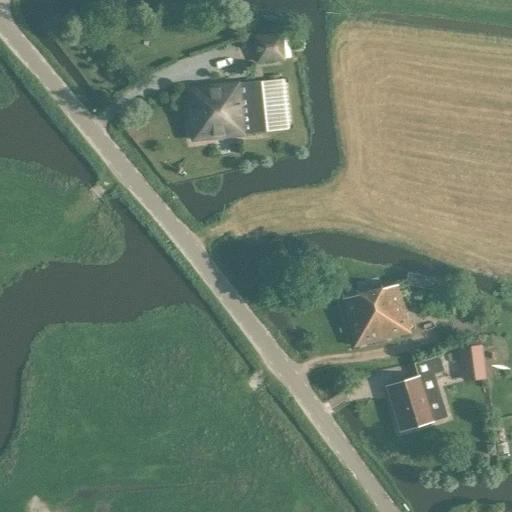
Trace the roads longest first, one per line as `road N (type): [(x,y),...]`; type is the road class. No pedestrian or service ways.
road 1 (tertiary): [(393,511),(0,20)]
road 2 (track): [(189,255),(236,229),(330,213),(511,262)]
